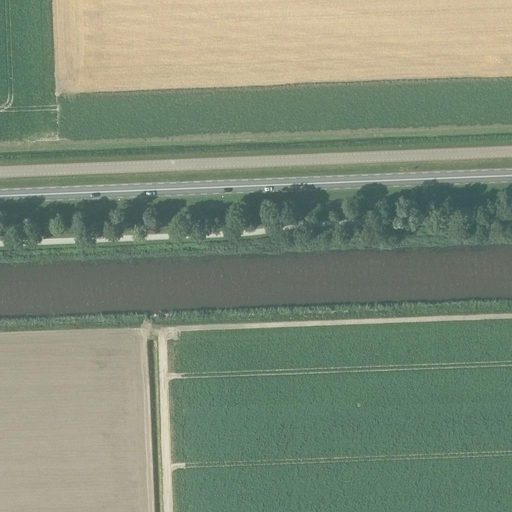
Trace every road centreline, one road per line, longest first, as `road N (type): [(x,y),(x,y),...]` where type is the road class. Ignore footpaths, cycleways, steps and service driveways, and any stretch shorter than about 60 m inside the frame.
road 1 (primary): [(511,175),(0,196)]
road 2 (unclassified): [(511,151),(0,171)]
